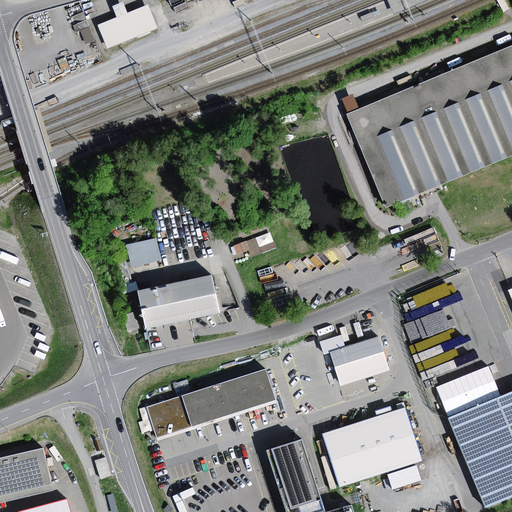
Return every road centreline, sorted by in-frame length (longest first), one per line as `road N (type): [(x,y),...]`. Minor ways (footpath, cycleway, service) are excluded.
road 1 (unclassified): [(511,239),(304,324),(104,379)]
road 2 (tertiary): [(104,379),(0,40)]
road 3 (tertiary): [(143,511),(104,379)]
road 4 (track): [(59,396),(103,511)]
